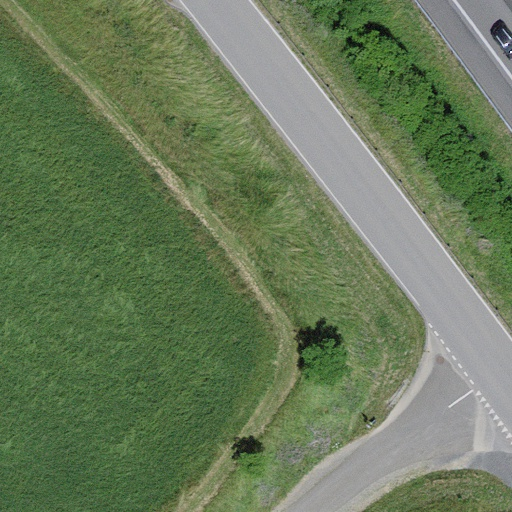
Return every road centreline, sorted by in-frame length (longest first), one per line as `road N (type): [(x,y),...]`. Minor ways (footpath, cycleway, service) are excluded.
road 1 (unclassified): [(496,370),(213,0)]
road 2 (unclassified): [(314,511),(496,370)]
